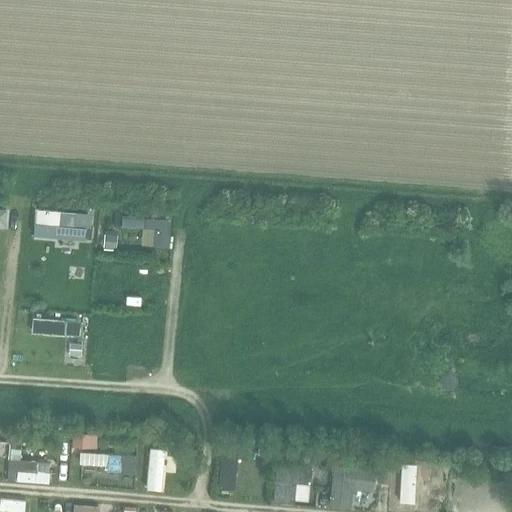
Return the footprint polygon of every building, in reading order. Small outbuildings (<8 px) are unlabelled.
[(5,454),(17,453),(17,439),(5,439),(5,454)] [(177,488),(178,470),(188,471),(189,455),(179,455),(179,443),(164,442),(161,487),(177,488)] [(236,445),(234,481),(257,483),(260,446),(236,445)] [(135,463),(135,449),(94,447),(94,461),(135,463)] [(136,468),(151,467),(151,450),(136,451),(136,468)] [(33,465),(54,465),(54,456),(33,456),(33,465)] [(450,463),(418,462),(416,502),(449,503),(450,463)] [(373,501),(375,485),(392,487),(395,469),(351,463),(346,498),(373,501)] [(66,466),(31,465),(31,478),(65,480),(66,466)] [(294,476),(293,494),(326,496),(327,477),(294,476)] [(13,506),(40,508),(41,494),(14,492),(13,506)] [(86,511),(112,511),(113,501),(88,500),(86,511)]
